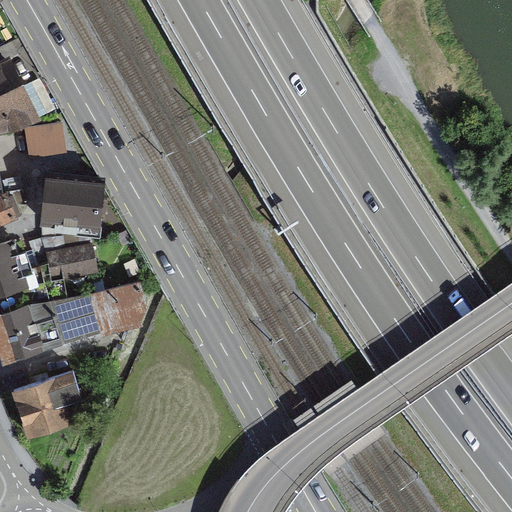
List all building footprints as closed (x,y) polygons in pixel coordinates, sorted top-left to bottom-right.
[(24,56),(0,67),(0,128),(2,127),(5,134),(55,116),(24,56)] [(32,127),(37,156),(76,150),(71,121),(32,127)] [(11,144),(0,145),(0,188),(17,186),(11,144)] [(118,178),(56,173),(52,222),(69,223),(68,229),(113,233),(118,178)] [(27,189),(0,198),(0,226),(30,215),(27,208),(33,206),(27,189)] [(25,239),(0,247),(0,299),(42,286),(37,273),(49,269),(42,248),(29,252),(25,239)] [(103,240),(58,248),(63,278),(108,271),(103,240)] [(43,302),(0,315),(0,324),(11,359),(114,330),(114,333),(159,322),(158,313),(163,298),(156,278),(81,297),(43,302)] [(88,367),(19,389),(34,437),(83,421),(77,403),(98,396),(88,367)]
